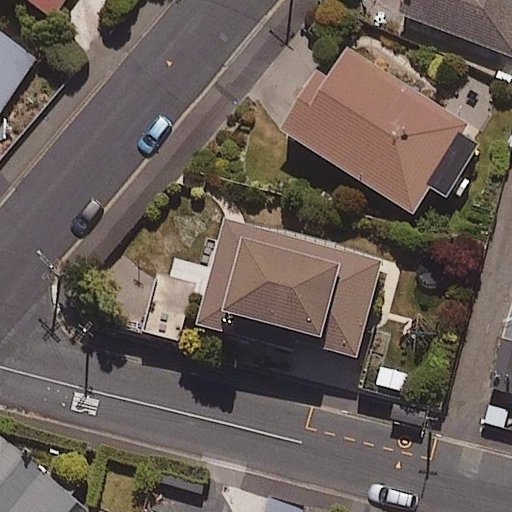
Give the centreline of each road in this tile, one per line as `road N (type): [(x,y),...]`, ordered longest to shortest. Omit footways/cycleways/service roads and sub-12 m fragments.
road 1 (residential): [(0,366),(511,497)]
road 2 (tertiary): [(249,0),(0,295)]
road 3 (tertiary): [(0,243),(203,0)]
